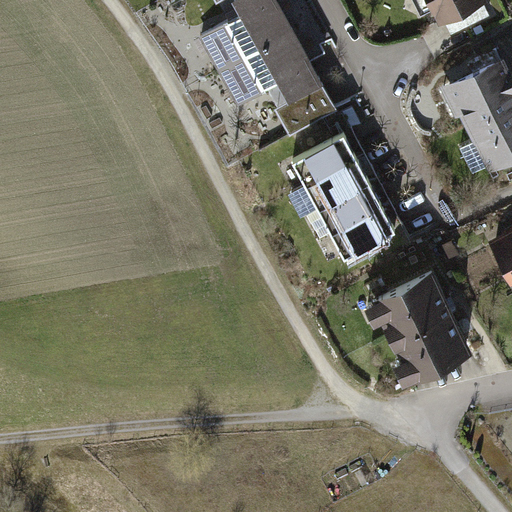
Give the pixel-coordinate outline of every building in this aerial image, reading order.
[(345,108),(283,0),(219,0),(220,2),(224,0),(245,0),(251,10),(207,35),(247,105),(288,82),(298,99),(281,108),(296,136),(345,108)] [(494,3),(492,0),(407,0),(419,22),(439,11),(447,28),(494,3)] [(511,165),(511,58),(511,56),(435,95),(448,122),(467,113),(481,142),(463,151),(479,182),(511,165)] [(349,259),(405,229),(354,135),(299,164),(349,259)] [(511,226),(507,229),(509,235),(495,242),(511,273),(511,226)] [(409,382),(479,348),(440,269),(369,304),(380,325),(392,320),(410,357),(399,362),(409,382)]
